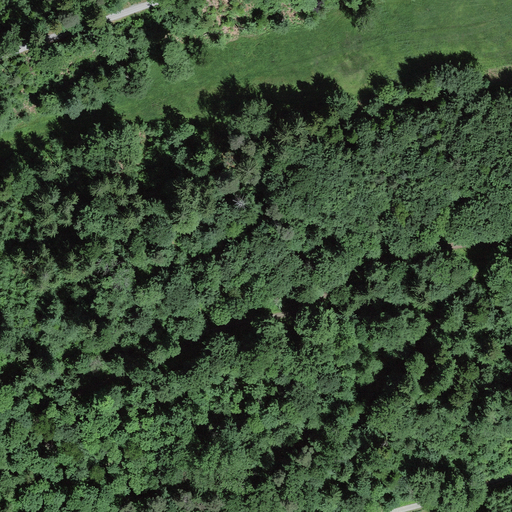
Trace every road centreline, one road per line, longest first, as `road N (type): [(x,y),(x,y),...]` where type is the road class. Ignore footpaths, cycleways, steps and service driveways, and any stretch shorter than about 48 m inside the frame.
road 1 (track): [(26,421),(511,232)]
road 2 (track): [(104,511),(150,480),(143,455),(66,457),(26,421),(0,424)]
road 3 (track): [(0,57),(166,0)]
